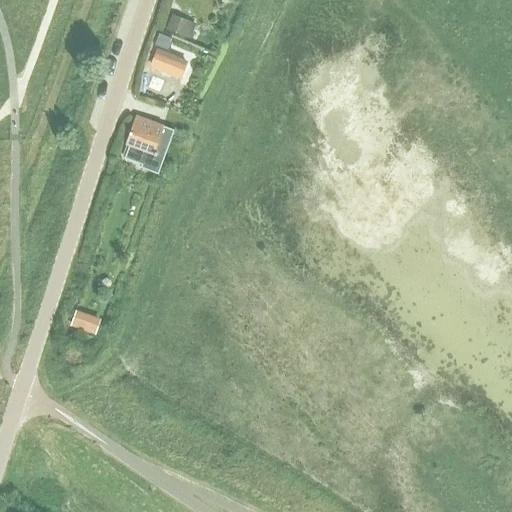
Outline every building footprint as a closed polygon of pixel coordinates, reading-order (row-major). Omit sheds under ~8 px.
[(195,23),(171,14),(164,29),(189,39),(195,23)] [(171,38),(158,33),(154,43),(167,48),(171,38)] [(157,49),(150,65),(180,78),(187,62),(157,49)] [(151,77),(146,90),(154,93),(158,84),(160,79),(151,76),(151,77)] [(127,145),(122,158),(140,165),(139,168),(156,175),(158,171),(173,130),(134,116),(124,144),(127,145)] [(76,310),(71,326),(95,333),(100,317),(76,310)]
